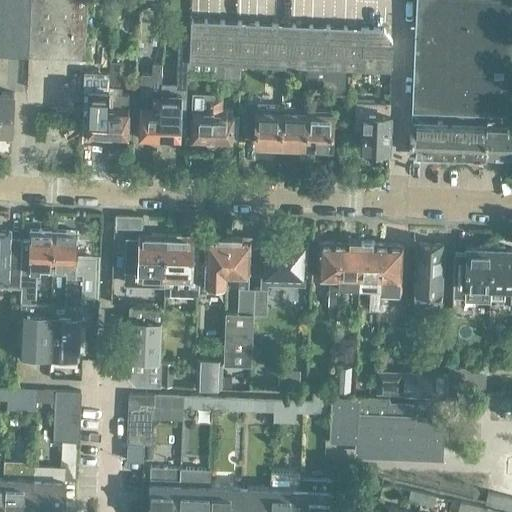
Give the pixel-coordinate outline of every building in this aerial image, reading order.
[(0,0),(0,51),(28,53),(30,0),(0,0)] [(30,0),(28,53),(85,56),(87,0),(30,0)] [(511,109),(511,0),(416,0),(410,149),(471,151),(471,155),(487,156),(490,156),(490,152),(510,153),(511,109)] [(189,59),(202,60),(215,60),(240,61),(272,63),(283,63),(296,64),(309,65),(331,66),(391,68),(392,40),(383,28),(191,19),(189,59)] [(179,65),(188,66),(189,42),(180,41),(179,65)] [(161,95),(161,85),(162,82),(159,82),(160,50),(153,50),(152,62),(150,62),(149,82),(148,82),(148,95),(147,95),(147,107),(140,107),(139,138),(159,139),(161,95)] [(239,79),(240,61),(215,60),(214,78),(239,79)] [(110,61),(109,80),(107,136),(127,137),(128,129),(129,95),(122,93),(122,86),(119,86),(120,61),(110,61)] [(283,76),(283,63),(272,63),(272,75),(283,76)] [(296,76),(296,64),(283,63),(283,76),(296,76)] [(330,86),(331,66),(309,65),(308,85),(330,86)] [(107,136),(109,80),(89,79),(88,108),(88,114),(82,114),(81,132),(87,133),(87,135),(107,136)] [(161,85),(161,95),(159,139),(179,139),(181,96),(171,96),(171,86),(161,85)] [(0,92),(0,131),(12,132),(14,93),(0,92)] [(211,141),(213,97),(200,97),(199,109),(193,109),(191,140),(211,141)] [(222,98),(213,97),(211,141),(232,142),(233,111),(221,110),(222,98)] [(390,102),(356,100),(355,128),(363,128),(362,147),(364,147),(364,150),(377,150),(378,148),(388,148),(390,102)] [(281,144),(283,110),(283,106),(257,105),(255,143),(281,144)] [(305,145),(307,111),(283,110),(281,144),(305,145)] [(333,112),(307,111),(305,145),(331,146),(333,112)] [(118,211),(118,223),(145,225),(145,212),(118,211)] [(0,284),(19,285),(21,239),(8,239),(9,229),(0,228),(0,284)] [(53,267),(54,230),(30,229),(30,237),(29,266),(53,267)] [(78,231),(54,230),(53,267),(66,267),(66,304),(82,305),(83,272),(77,272),(78,231)] [(165,274),(166,234),(151,233),(151,235),(141,235),(140,243),(132,243),(129,302),(140,302),(141,273),(165,274)] [(185,234),(166,234),(165,274),(164,292),(198,293),(199,247),(191,247),(191,237),(185,237),(185,234)] [(227,272),(228,236),(214,236),(214,238),(206,237),(205,259),(200,259),(199,292),(207,292),(207,284),(227,284),(227,272)] [(243,237),(228,236),(227,272),(240,272),(239,287),(249,287),(251,239),(243,239),(243,237)] [(283,284),(285,238),(270,237),(270,239),(262,239),(261,273),(260,288),(268,288),(268,284),(283,284)] [(299,238),(285,238),(283,284),(305,285),(305,275),(306,275),(307,241),(299,241),(299,238)] [(359,293),(361,240),(348,240),(348,242),(341,242),(338,308),(347,308),(347,292),(359,293)] [(379,309),(382,243),(374,243),(374,241),(361,240),(359,293),(371,293),(370,308),(379,309)] [(338,308),(341,242),(319,241),(318,275),(330,275),(329,307),(338,308)] [(415,290),(442,291),(444,243),(417,242),(415,290)] [(403,244),(382,243),(379,309),(388,309),(389,290),(401,290),(403,244)] [(491,284),(493,248),(490,248),(488,245),(480,245),(479,247),(467,247),(466,253),(455,253),(453,298),(474,298),(475,284),(491,284)] [(511,299),(511,248),(506,249),(505,246),(496,246),(495,248),(493,248),(491,284),(490,299),(511,299)] [(251,364),(253,313),(255,288),(249,287),(239,287),(238,311),(226,310),(223,362),(251,364)] [(260,288),(255,288),(253,313),(266,314),(268,288),(260,288)] [(33,302),(33,294),(33,291),(22,291),(21,302),(33,302)] [(79,356),(82,305),(66,304),(33,302),(21,302),(19,354),(79,356)] [(129,306),(127,358),(127,374),(126,375),(136,384),(160,385),(162,308),(129,306)] [(197,357),(195,385),(221,386),(222,358),(197,357)] [(174,385),(175,364),(162,363),(161,385),(174,385)] [(333,388),(350,389),(351,364),(334,363),(333,388)] [(464,377),(465,368),(450,367),(450,376),(464,377)] [(299,390),(300,369),(279,368),(278,389),(299,390)] [(476,369),(465,368),(464,377),(450,376),(449,389),(463,390),(463,389),(475,390),(476,369)] [(402,371),(378,370),(377,392),(401,393),(402,371)] [(432,377),(403,376),(403,393),(447,395),(448,373),(432,372),(432,377)] [(224,376),(223,386),(232,386),(232,376),(224,376)] [(0,398),(9,399),(10,388),(0,387),(0,398)] [(21,400),(22,388),(10,388),(9,399),(21,400)] [(44,401),(45,389),(34,389),(33,400),(44,401)] [(56,401),(56,390),(45,389),(44,401),(56,401)] [(80,403),(81,391),(56,390),(56,401),(56,402),(80,403)] [(326,402),(327,392),(314,391),(313,401),(326,402)] [(154,405),(155,394),(129,393),(129,405),(154,406),(154,405)] [(166,405),(166,394),(155,394),(154,405),(166,405)] [(177,406),(178,395),(166,394),(166,405),(177,406)] [(201,407),(202,396),(190,395),(189,406),(201,407)] [(329,439),(330,439),(357,440),(356,452),(358,452),(358,451),(390,453),(391,453),(407,453),(407,454),(408,454),(408,453),(440,454),(440,455),(441,455),(443,416),(431,416),(432,399),(414,398),(414,403),(389,402),(389,397),(331,395),(329,439)] [(213,407),(214,396),(202,396),(201,407),(213,407)] [(225,408),(226,397),(214,396),(213,407),(225,408)] [(237,408),(238,397),(226,397),(225,408),(237,408)] [(261,409),(262,398),(250,398),(249,409),(261,409)] [(273,410),(274,399),(262,398),(261,409),(273,410)] [(285,410),(286,399),(274,399),(273,410),(285,410)] [(297,411),(298,400),(286,399),(285,410),(297,411)] [(326,412),(326,402),(313,401),(313,411),(326,412)] [(80,416),(80,403),(56,402),(55,415),(80,416)] [(154,419),(154,406),(129,405),(128,418),(154,419)] [(79,428),(80,416),(55,415),(55,427),(79,428)] [(153,431),(154,419),(128,418),(128,430),(153,431)] [(79,441),(79,428),(55,427),(54,440),(79,441)] [(153,444),(153,431),(128,430),(127,443),(128,443),(144,444),(153,444)] [(144,460),(144,444),(128,443),(128,444),(127,444),(126,460),(144,460)] [(32,511),(34,477),(4,476),(2,511),(32,511)] [(63,511),(64,478),(34,477),(32,511),(63,511)] [(209,511),(210,484),(150,482),(149,496),(148,511),(209,511)] [(269,511),(270,487),(210,484),(209,511),(269,511)] [(331,489),(270,487),(269,511),(330,511),(330,504),(331,489)] [(421,502),(423,492),(411,489),(408,499),(421,502)] [(433,505),(436,495),(423,492),(421,502),(433,505)] [(496,505),(499,495),(488,492),(485,503),(496,505)] [(507,508),(510,497),(499,495),(496,505),(507,508)] [(473,511),(475,505),(465,502),(462,511),(473,511)]
